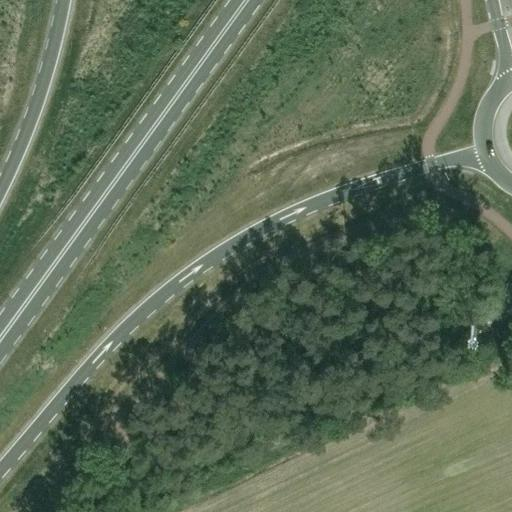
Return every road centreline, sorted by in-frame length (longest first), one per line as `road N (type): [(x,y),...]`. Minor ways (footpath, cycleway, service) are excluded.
road 1 (trunk): [(0,470),(145,308),(247,234),(321,198),(485,155)]
road 2 (trunk): [(0,338),(245,0)]
road 3 (trunk): [(65,0),(30,126),(0,192)]
